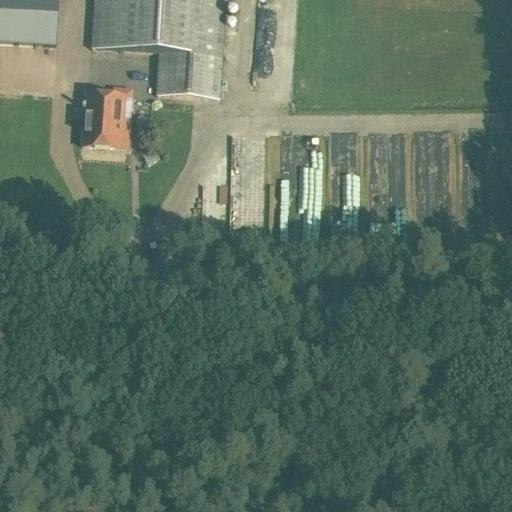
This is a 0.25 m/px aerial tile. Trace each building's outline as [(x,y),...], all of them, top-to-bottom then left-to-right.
[(0,0),(0,46),(57,50),(60,0),(0,0)] [(219,104),(224,0),(96,0),(93,52),(160,58),(157,101),(219,104)] [(287,0),(256,0),(254,66),(284,67),(287,0)] [(85,112),(83,150),(129,153),(130,137),(122,137),(124,100),(87,98),(86,109),(83,109),(83,111),(85,112)] [(434,138),(412,139),(413,178),(435,177),(434,138)] [(155,153),(143,157),(147,167),(159,163),(155,153)] [(219,242),(218,181),(195,181),(197,242),(219,242)]
